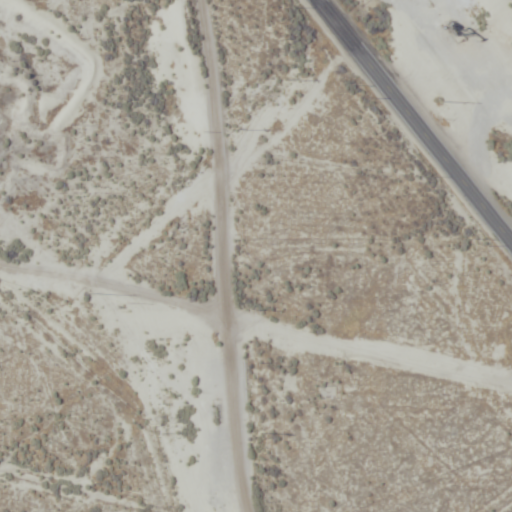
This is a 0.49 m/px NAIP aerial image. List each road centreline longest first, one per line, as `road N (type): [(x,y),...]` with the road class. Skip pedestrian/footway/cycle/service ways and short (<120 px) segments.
road 1 (residential): [(253,511),(227,418),(229,258),(205,0)]
road 2 (primary): [(511,247),(313,0)]
road 3 (residential): [(166,511),(0,466)]
